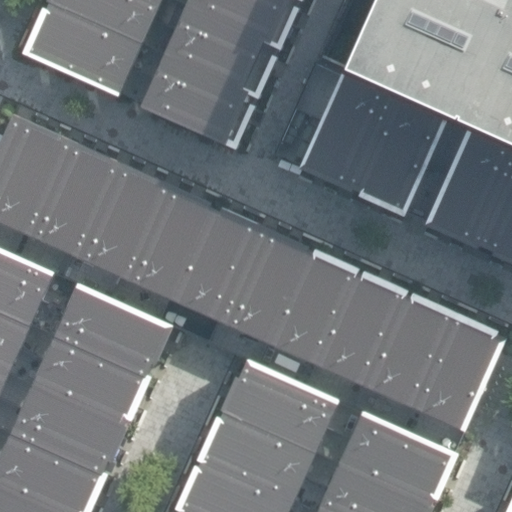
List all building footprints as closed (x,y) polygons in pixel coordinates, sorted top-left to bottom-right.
[(118,88),(157,0),(39,0),(20,44),(118,88)] [(298,0),(181,0),(138,97),(236,139),(298,0)] [(511,0),(376,0),(349,58),(511,131),(511,0)] [(269,152),(511,259),(511,145),(313,57),(269,152)] [(11,100),(0,124),(0,217),(464,426),(511,324),(11,100)] [(0,336),(30,270),(0,256),(0,336)] [(0,511),(58,511),(145,320),(52,278),(0,395),(0,511)] [(289,511),(341,398),(244,355),(174,511),(289,511)] [(430,511),(459,447),(368,406),(320,511),(430,511)]
